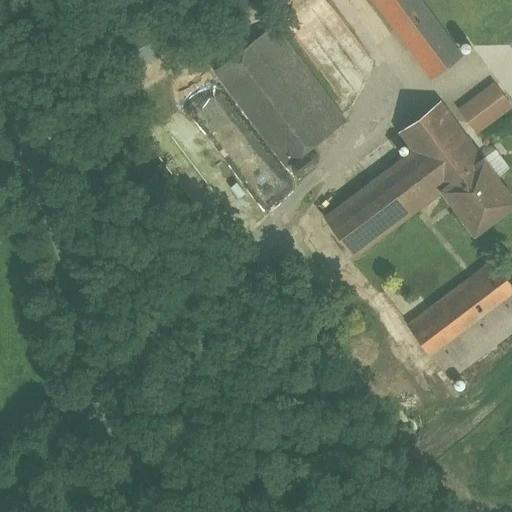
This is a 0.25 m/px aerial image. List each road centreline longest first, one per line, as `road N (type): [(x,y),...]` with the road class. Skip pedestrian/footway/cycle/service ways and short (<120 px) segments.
road 1 (unclassified): [(117,430),(0,91)]
road 2 (unclassified): [(0,493),(117,430)]
